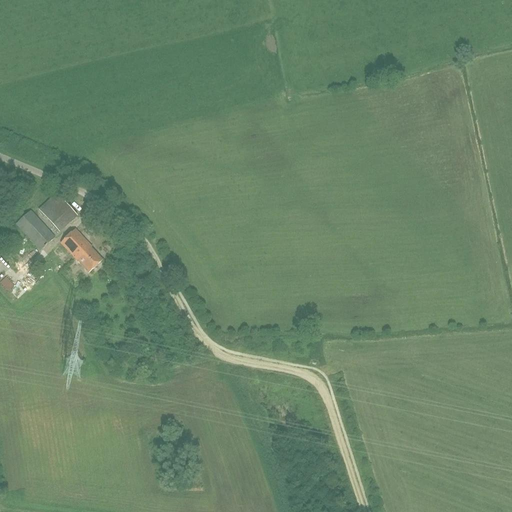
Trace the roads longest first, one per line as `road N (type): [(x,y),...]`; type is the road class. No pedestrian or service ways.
road 1 (track): [(364,511),(316,380),(216,352),(169,285)]
road 2 (unclassified): [(169,285),(146,245),(104,200),(0,156)]
